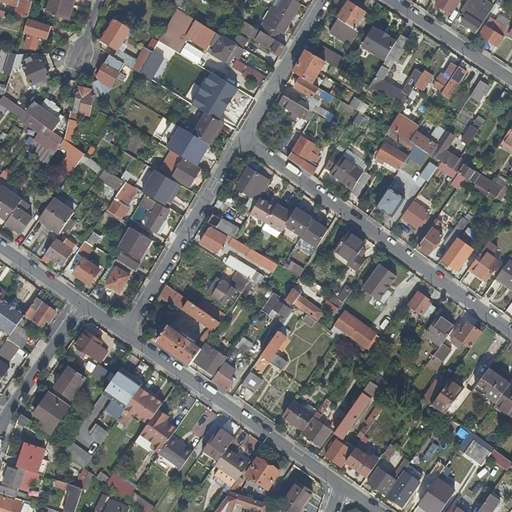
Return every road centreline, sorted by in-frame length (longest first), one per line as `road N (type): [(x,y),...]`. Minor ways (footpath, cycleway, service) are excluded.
road 1 (residential): [(244,137),(511,331)]
road 2 (residential): [(125,333),(340,486)]
road 3 (residential): [(244,137),(125,333)]
road 4 (residential): [(323,0),(244,137)]
road 5 (residential): [(82,303),(0,431)]
road 6 (residential): [(511,82),(387,0)]
